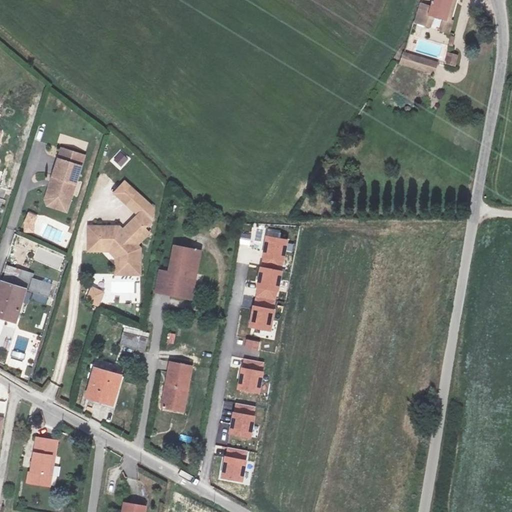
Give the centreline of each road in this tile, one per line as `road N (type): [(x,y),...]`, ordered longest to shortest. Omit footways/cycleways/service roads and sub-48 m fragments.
road 1 (residential): [(474,212),(421,511)]
road 2 (residential): [(247,255),(203,488)]
road 3 (unclassified): [(498,0),(505,34),(474,212)]
road 4 (residential): [(156,322),(137,451)]
